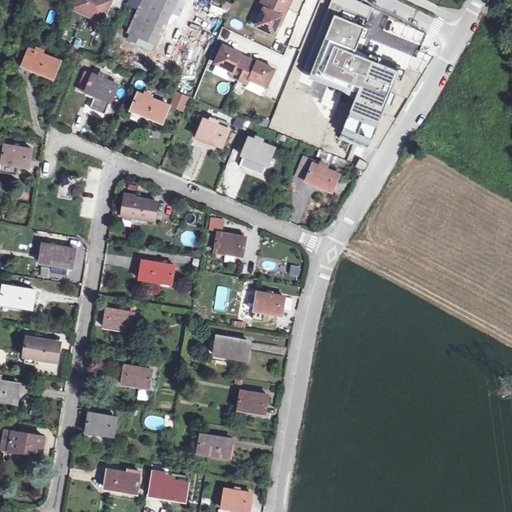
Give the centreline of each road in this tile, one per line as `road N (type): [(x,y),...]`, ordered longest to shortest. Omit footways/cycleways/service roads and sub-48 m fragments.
road 1 (residential): [(52,511),(118,162),(329,250)]
road 2 (tertiary): [(278,511),(329,250)]
road 3 (tertiary): [(329,250),(459,36)]
road 4 (track): [(334,242),(511,340)]
